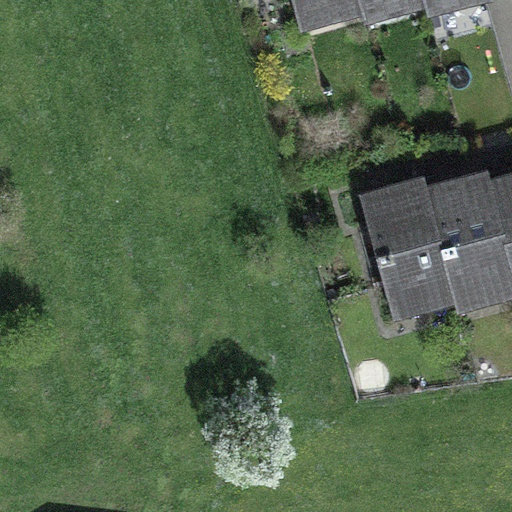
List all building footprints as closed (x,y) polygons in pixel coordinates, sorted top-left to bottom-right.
[(293,0),(297,15),(352,0),(358,0),(360,8),(362,8),(359,0),(293,0)] [(352,0),(297,15),(301,29),(304,28),(361,12),(360,8),(358,0),(352,0)] [(359,0),(362,8),(363,8),(391,0),(423,0),(424,2),(425,1),(424,0),(359,0)] [(391,0),(363,8),(367,22),(425,6),(424,2),(423,0),(391,0)] [(429,0),(426,1),(430,14),(482,0),(429,0)] [(486,173),(426,189),(457,300),(460,310),(511,295),(511,264),(489,182),(486,173)] [(511,175),(489,182),(511,264),(511,175)] [(455,300),(457,300),(426,189),(423,180),(361,197),(391,304),(452,287),(455,300)] [(391,304),(394,317),(455,300),(452,287),(391,304)]
